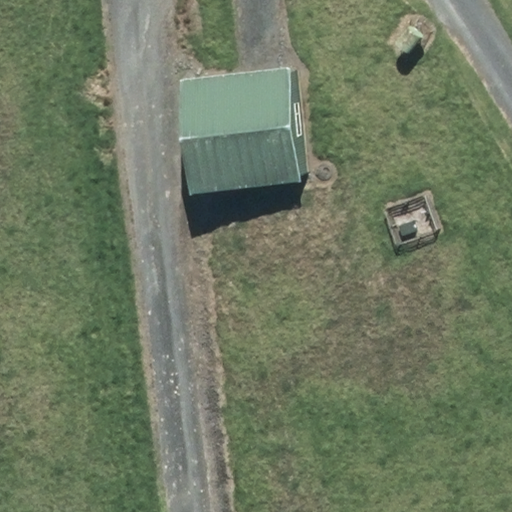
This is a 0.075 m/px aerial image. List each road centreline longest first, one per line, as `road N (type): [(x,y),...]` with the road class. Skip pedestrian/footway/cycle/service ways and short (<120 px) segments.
road 1 (track): [(193,511),(134,0)]
road 2 (track): [(420,0),(511,99)]
